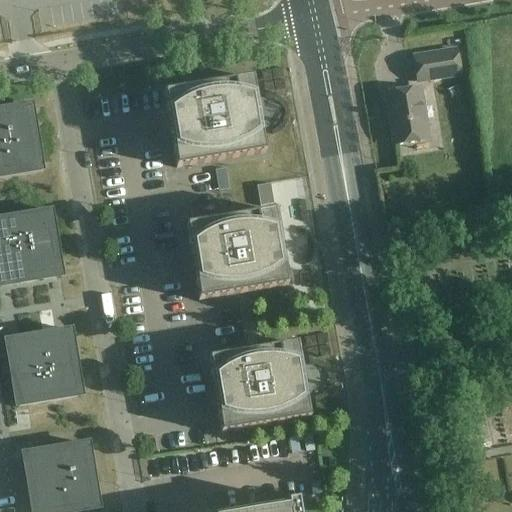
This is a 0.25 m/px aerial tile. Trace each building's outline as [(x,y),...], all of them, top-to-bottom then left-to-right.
[(413,59),(418,83),(460,76),(455,52),(413,59)] [(256,100),(253,80),(164,95),(167,114),(171,114),(172,124),(170,125),(173,139),(175,139),(177,149),(173,150),(176,170),(265,155),(262,135),(258,135),(257,125),(259,125),(256,110),(254,110),(252,100),(256,100)] [(386,96),(394,146),(428,140),(420,91),(386,96)] [(0,178),(43,171),(43,170),(41,170),(31,110),(33,109),(32,108),(0,113),(0,178)] [(0,287),(59,278),(60,280),(61,279),(50,212),(48,212),(49,214),(0,222),(0,287)] [(195,283),(198,303),(288,288),(284,268),(281,268),(275,233),(278,232),(275,213),(186,228),(189,247),(193,247),(199,282),(195,283)] [(68,332),(68,333),(8,343),(8,342),(6,342),(18,409),(19,409),(19,407),(79,397),(79,399),(81,399),(70,331),(68,332)] [(217,416),(221,435),(310,421),(306,401),(303,401),(297,366),(301,365),(297,346),(208,360),(211,380),(215,380),(221,415),(217,416)] [(83,511),(100,509),(100,508),(97,508),(87,448),(90,447),(89,446),(22,457),(22,459),(24,458),(33,511),(83,511)] [(460,456),(462,467),(477,464),(475,453),(460,456)] [(299,511),(298,503),(287,505),(287,506),(251,511),(299,511)]
